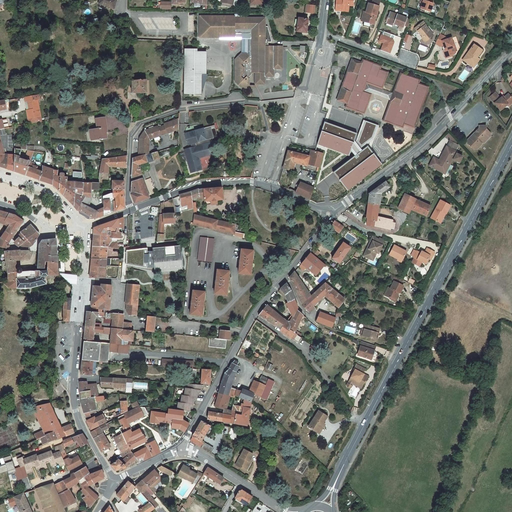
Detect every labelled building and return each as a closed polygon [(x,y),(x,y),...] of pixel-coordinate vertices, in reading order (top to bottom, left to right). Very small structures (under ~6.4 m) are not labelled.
[(117,0),(99,0),(99,4),(114,9),(117,0)] [(353,0),(336,0),(336,8),(342,9),(342,11),(349,12),(349,6),(353,6),(353,0)] [(422,4),(420,9),(430,12),(433,3),(430,2),(430,0),(422,0),(423,0),(422,4)] [(371,5),(368,4),(366,12),(363,21),(364,22),(374,24),(379,7),(379,6),(371,5)] [(390,12),(387,21),(394,24),(403,28),(404,25),(406,18),(407,18),(390,12)] [(234,16),(200,16),(200,37),(220,37),(220,36),(223,36),(223,38),(234,38),(234,29),(247,29),(252,29),(252,57),(249,57),(249,56),(248,55),(246,54),(241,54),(235,59),(238,62),(235,65),(235,77),(238,79),(235,82),(241,88),(246,88),(249,86),(249,79),(248,78),(249,77),(249,70),(252,70),(252,72),(256,72),(256,84),(265,84),(265,76),(273,76),(273,69),(282,69),(282,51),(287,51),(287,47),(282,47),(268,47),(268,42),(271,42),(271,40),(268,27),(265,27),(265,18),(247,18),(234,18),(234,16)] [(308,20),(299,18),(297,32),(306,33),(308,20)] [(421,23),(415,28),(417,31),(418,31),(423,37),(422,38),(425,42),(430,38),(429,38),(433,35),(425,25),(423,27),(421,23)] [(234,29),(234,38),(246,37),(245,37),(248,37),(248,55),(249,56),(249,57),(252,57),(252,29),(247,29),(234,29)] [(383,43),(380,50),(391,53),(395,39),(390,38),(391,35),(382,32),(379,42),(383,43)] [(440,34),(435,43),(443,47),(444,47),(445,50),(443,50),(446,58),(452,56),(451,54),(455,53),(454,51),(453,48),(454,47),(453,43),(451,38),(449,39),(440,34)] [(474,44),(463,60),(471,66),(475,62),(477,63),(479,59),(477,58),(482,50),(474,44)] [(194,49),(184,49),(184,94),(201,95),(201,85),(202,75),(206,75),(207,52),(197,52),(194,52),(194,49)] [(352,59),(348,70),(348,71),(359,75),(360,71),(359,71),(362,63),(352,59)] [(347,104),(346,106),(363,113),(370,95),(362,92),(366,82),(382,87),(387,73),(379,70),(380,66),(363,60),(362,63),(359,71),(360,71),(359,75),(348,71),(342,89),(353,93),(351,96),(350,96),(347,104)] [(391,102),(384,120),(402,127),(404,123),(413,127),(428,88),(418,84),(419,80),(401,74),(394,92),(403,95),(399,105),(391,102)] [(146,80),(132,81),(132,90),(138,90),(139,93),(147,93),(146,80)] [(366,82),(362,92),(370,95),(371,93),(391,100),(391,102),(399,105),(403,95),(394,92),(394,94),(381,89),(382,87),(366,82)] [(341,89),(337,100),(347,104),(350,96),(351,96),(353,93),(342,89),(341,89)] [(500,98),(495,92),(489,97),(500,110),(507,105),(511,100),(511,98),(510,96),(509,94),(504,97),(503,99),(502,97),(500,98)] [(33,96),(25,97),(26,102),(29,102),(31,110),(27,110),(29,124),(41,121),(37,100),(40,99),(39,94),(33,96)] [(5,100),(0,101),(0,110),(6,109),(10,108),(9,100),(8,100),(5,100)] [(97,129),(90,129),(92,140),(100,138),(100,139),(107,139),(106,135),(105,135),(105,133),(106,132),(107,132),(105,117),(96,118),(97,129)] [(0,129),(9,128),(13,127),(11,120),(7,121),(7,119),(1,120),(0,120),(0,129)] [(140,138),(139,150),(149,150),(149,139),(161,135),(167,133),(179,129),(179,119),(164,124),(165,126),(158,128),(158,126),(145,131),(140,138)] [(379,126),(364,121),(356,143),(361,150),(374,139),(379,126)] [(356,136),(325,125),(318,144),(349,156),(351,151),(355,156),(334,173),(347,190),(381,164),(368,147),(361,152),(353,143),(356,136)] [(475,132),(467,140),(468,143),(473,149),(477,149),(482,145),(481,143),(484,143),(491,137),(491,134),(487,131),(486,132),(485,131),(486,129),(486,126),(479,126),(479,128),(479,131),(477,132),(475,132)] [(211,155),(208,143),(219,140),(215,128),(211,129),(211,128),(204,130),(204,128),(185,133),(188,145),(191,145),(192,147),(184,149),(191,173),(203,170),(199,158),(211,155)] [(448,144),(447,147),(439,161),(434,158),(430,166),(435,169),(444,173),(449,164),(450,164),(452,159),(459,163),(462,157),(455,153),(456,152),(455,152),(459,145),(456,144),(457,142),(445,136),(443,141),(448,144)] [(217,153),(215,147),(220,146),(219,140),(208,143),(211,155),(217,153)] [(0,166),(15,172),(25,175),(30,161),(34,151),(28,150),(25,158),(28,159),(27,160),(20,158),(21,149),(22,145),(15,144),(15,148),(15,155),(4,154),(2,154),(0,154),(0,166)] [(167,149),(157,152),(159,158),(169,156),(169,155),(170,154),(170,152),(169,151),(168,151),(167,151),(167,149)] [(285,162),(283,169),(292,171),(293,168),(290,168),(292,162),(307,166),(307,165),(308,165),(309,165),(310,165),(316,167),(319,167),(321,159),(323,153),(311,150),(309,157),(306,156),(288,151),(285,162)] [(133,159),(132,177),(133,177),(134,181),(132,182),(131,195),(134,204),(150,198),(142,178),(141,179),(140,175),(141,175),(138,165),(146,162),(146,161),(147,161),(148,163),(154,161),(153,159),(154,159),(152,153),(148,154),(145,155),(139,157),(133,159)] [(117,158),(117,167),(124,168),(126,168),(127,156),(117,158)] [(101,166),(100,174),(106,174),(108,174),(108,166),(117,167),(117,158),(108,159),(103,160),(102,161),(101,166)] [(30,161),(25,175),(40,180),(42,172),(41,172),(36,170),(37,167),(34,166),(34,163),(30,161)] [(54,170),(44,167),(43,170),(42,169),(41,172),(42,172),(40,180),(53,185),(53,176),(54,170)] [(65,189),(63,195),(74,206),(75,188),(83,189),(83,183),(82,172),(78,173),(78,183),(76,183),(77,181),(72,181),(72,182),(67,182),(65,189)] [(60,177),(61,177),(59,191),(63,195),(65,189),(67,182),(67,177),(64,177),(64,176),(64,175),(64,174),(63,174),(61,173),(60,174),(60,175),(59,175),(60,177)] [(113,181),(112,189),(123,189),(123,190),(124,190),(124,181),(113,181)] [(385,182),(369,194),(368,204),(377,205),(379,205),(381,193),(384,191),(384,192),(389,189),(388,188),(389,187),(385,182)] [(75,188),(74,206),(78,210),(81,204),(85,197),(92,197),(92,190),(91,190),(92,183),(83,183),(83,189),(75,188)] [(314,188),(303,183),(298,193),(298,194),(309,200),(314,188)] [(222,188),(203,189),(204,196),(205,201),(211,201),(211,205),(217,204),(217,200),(223,200),(222,188)] [(123,189),(112,189),(113,197),(116,197),(116,201),(113,201),(114,209),(113,209),(113,211),(114,212),(116,211),(124,208),(123,190),(123,189)] [(191,192),(192,200),(199,197),(204,196),(203,189),(199,189),(198,189),(191,192)] [(409,189),(406,195),(414,199),(417,193),(409,189)] [(179,195),(179,196),(180,202),(181,202),(182,206),(188,205),(189,209),(193,208),(193,207),(193,203),(192,200),(191,192),(179,195)] [(406,195),(405,195),(399,207),(398,209),(408,214),(410,209),(426,216),(431,206),(415,199),(414,199),(406,195)] [(92,197),(85,197),(81,204),(78,210),(95,219),(104,215),(103,208),(96,212),(88,207),(90,203),(92,197)] [(446,213),(446,214),(450,206),(441,200),(431,218),(439,222),(443,215),(442,214),(443,212),(446,213)] [(377,205),(368,204),(366,218),(367,218),(367,221),(366,225),(374,226),(375,219),(377,219),(377,217),(377,216),(375,215),(377,205)] [(6,213),(0,211),(0,222),(3,224),(5,225),(6,225),(9,227),(8,228),(6,231),(4,233),(2,236),(1,238),(9,243),(12,239),(14,236),(17,230),(20,225),(23,221),(16,216),(13,215),(10,214),(9,214),(6,213)] [(159,224),(157,243),(157,242),(162,242),(163,242),(164,242),(164,223),(175,223),(175,214),(170,214),(167,214),(163,214),(160,214),(159,224)] [(194,215),(193,223),(193,224),(215,230),(217,220),(197,215),(194,215)] [(94,228),(93,234),(102,235),(102,233),(107,233),(122,233),(124,217),(94,228)] [(377,217),(377,219),(375,219),(374,226),(390,230),(391,228),(392,223),(393,223),(394,221),(392,221),(392,220),(377,217)] [(227,223),(217,220),(215,230),(234,234),(235,232),(235,225),(227,223)] [(334,221),(330,227),(339,233),(343,227),(341,225),(335,221),(334,221)] [(37,238),(34,234),(35,234),(37,232),(31,225),(25,229),(22,231),(21,233),(27,239),(20,246),(24,248),(24,246),(25,247),(29,247),(33,245),(35,242),(37,238)] [(17,238),(13,243),(19,247),(20,246),(27,239),(21,233),(19,235),(18,235),(19,236),(17,238)] [(102,235),(93,234),(93,241),(120,241),(123,241),(124,240),(125,234),(122,233),(107,233),(102,233),(102,235)] [(214,239),(200,237),(198,260),(211,262),(214,239)] [(369,254),(367,258),(373,260),(376,253),(378,254),(384,241),(380,238),(379,240),(374,237),(372,241),(371,240),(369,244),(371,245),(367,253),(369,254)] [(8,244),(9,243),(1,238),(0,239),(0,247),(6,249),(7,247),(8,247),(9,247),(9,246),(10,245),(9,245),(8,244)] [(56,244),(56,239),(42,240),(39,245),(39,251),(38,258),(38,264),(38,268),(37,271),(47,271),(47,267),(47,262),(58,263),(57,256),(56,244)] [(343,243),(332,259),(339,263),(350,248),(343,243)] [(394,245),(389,255),(398,259),(402,261),(407,252),(394,245)] [(134,250),(127,251),(127,264),(147,268),(147,267),(154,268),(154,272),(182,270),(180,246),(152,249),(152,251),(147,251),(147,248),(134,250)] [(92,247),(91,259),(106,260),(106,259),(108,247),(92,247)] [(314,248),(311,253),(316,257),(320,253),(314,248)] [(413,257),(414,258),(422,262),(426,264),(429,259),(430,256),(432,257),(435,252),(427,248),(425,253),(422,251),(421,253),(416,251),(413,257)] [(240,263),(239,273),(250,275),(253,251),(241,250),(240,260),(240,263)] [(20,251),(5,252),(6,261),(8,273),(8,274),(8,278),(8,282),(17,281),(17,279),(17,273),(21,272),(22,272),(22,270),(21,269),(20,269),(18,269),(17,269),(16,260),(22,260),(30,259),(29,251),(22,251),(20,251)] [(311,253),(301,263),(316,276),(325,265),(325,264),(316,257),(311,253)] [(106,260),(91,259),(90,278),(105,278),(106,260)] [(47,271),(37,271),(35,272),(31,271),(25,272),(25,279),(17,279),(17,281),(8,282),(5,282),(3,282),(8,288),(17,288),(19,288),(21,288),(29,288),(30,288),(46,284),(45,280),(44,276),(46,276),(58,275),(58,274),(58,263),(47,262),(47,267),(47,271)] [(216,283),(215,294),(226,295),(229,271),(217,270),(216,280),(216,283)] [(295,272),(290,278),(301,304),(310,295),(295,272)] [(388,287),(385,295),(390,298),(391,297),(394,299),(396,295),(397,292),(400,293),(403,286),(401,285),(395,282),(394,281),(391,288),(388,287)] [(286,283),(280,289),(285,295),(288,302),(286,303),(292,314),(293,316),(293,317),(297,310),(298,308),(291,291),(286,283)] [(325,283),(319,288),(326,294),(327,295),(332,299),(338,294),(325,283)] [(110,310),(112,286),(95,284),(94,284),(94,286),(93,286),(91,306),(92,306),(99,307),(99,309),(102,309),(110,310)] [(140,285),(127,284),(125,304),(127,304),(126,311),(129,315),(137,316),(140,285)] [(319,288),(307,300),(314,307),(315,306),(314,304),(326,294),(319,288)] [(191,304),(190,314),(202,316),(205,292),(193,291),(192,301),(191,304)] [(338,294),(332,299),(340,306),(345,300),(338,294)] [(307,300),(302,305),(308,311),(308,310),(309,312),(314,307),(307,300)] [(267,305),(259,315),(281,329),(280,331),(291,338),(299,343),(302,338),(297,334),(294,333),(294,332),(290,330),(289,329),(290,327),(290,326),(285,323),(287,321),(286,321),(282,318),(267,305)] [(303,315),(297,310),(293,317),(293,316),(290,321),(287,321),(285,323),(290,326),(290,327),(289,329),(290,330),(294,332),(296,330),(303,315)] [(86,311),(86,319),(95,320),(95,315),(103,316),(104,312),(101,312),(91,311),(91,312),(86,311)] [(320,313),(316,321),(324,324),(328,315),(320,312),(320,313)] [(106,313),(105,319),(113,319),(112,321),(123,322),(124,315),(123,314),(113,313),(106,313)] [(336,318),(328,315),(324,324),(332,328),(336,318)] [(155,317),(147,317),(146,324),(146,331),(154,332),(155,317)] [(86,319),(85,326),(101,327),(101,324),(95,323),(95,320),(86,319)] [(112,321),(112,328),(122,330),(123,322),(112,321)] [(123,322),(122,330),(131,330),(132,323),(123,322)] [(312,323),(309,328),(315,332),(317,329),(318,328),(312,323)] [(380,328),(365,324),(363,329),(364,329),(362,336),(371,338),(371,339),(375,340),(376,338),(376,335),(375,335),(376,333),(379,333),(380,328)] [(101,327),(85,326),(84,341),(93,342),(94,332),(111,334),(110,343),(128,345),(128,341),(133,341),(134,331),(131,330),(122,330),(112,328),(103,328),(101,327)] [(220,330),(219,339),(226,340),(229,340),(230,331),(220,330)] [(209,338),(209,347),(226,349),(226,340),(219,339),(214,338),(209,338)] [(84,341),(82,360),(96,361),(100,362),(102,362),(108,362),(109,351),(128,353),(129,345),(128,345),(110,343),(101,343),(93,342),(84,341)] [(358,355),(371,359),(372,359),(373,355),(374,351),(376,346),(362,341),(360,346),(358,355)] [(193,362),(163,359),(162,366),(192,368),(193,362)] [(96,361),(82,360),(81,374),(92,375),(95,375),(96,361)] [(236,372),(239,366),(237,365),(239,363),(234,360),(233,362),(232,363),(228,370),(225,373),(223,378),(221,384),(219,390),(219,393),(230,396),(233,397),(234,398),(235,396),(244,399),(251,402),(254,394),(249,391),(242,389),(242,391),(231,387),(232,384),(232,385),(232,384),(230,383),(232,376),(234,377),(236,372)] [(353,373),(349,380),(362,387),(364,383),(365,381),(366,381),(369,377),(363,374),(365,369),(356,364),(352,372),(353,373)] [(211,370),(202,369),(201,383),(210,384),(211,370)] [(261,376),(259,382),(265,385),(267,381),(268,378),(262,376),(261,376)] [(126,379),(100,378),(101,383),(101,386),(126,388),(126,387),(132,388),(132,379),(126,379)] [(254,380),(249,391),(254,394),(260,397),(261,396),(265,385),(259,382),(254,380)] [(349,380),(348,382),(361,388),(362,387),(349,380)] [(265,385),(261,396),(265,398),(272,383),(267,381),(265,385)] [(87,385),(81,386),(81,387),(82,392),(89,391),(90,397),(93,397),(96,397),(98,396),(96,384),(96,383),(89,384),(87,384),(87,385)] [(178,402),(177,409),(184,410),(189,411),(190,404),(193,404),(194,397),(196,397),(198,390),(188,388),(185,388),(184,395),(182,395),(181,402),(178,402)] [(230,396),(219,393),(215,407),(224,409),(223,414),(223,415),(231,416),(231,413),(231,411),(226,409),(230,396)] [(260,397),(254,394),(251,402),(253,402),(257,405),(260,397)] [(90,397),(81,399),(82,405),(94,403),(94,401),(93,397),(90,397)] [(236,406),(233,405),(232,411),(231,413),(231,416),(230,423),(247,426),(251,402),(244,399),(243,404),(242,404),(241,407),(236,406)] [(125,417),(129,424),(148,414),(144,407),(139,407),(137,401),(132,404),(133,407),(134,409),(124,414),(125,417)] [(94,403),(82,405),(84,413),(89,411),(89,412),(90,413),(95,412),(95,410),(96,410),(96,409),(94,403)] [(52,432),(53,433),(55,432),(58,438),(58,439),(65,435),(61,428),(60,426),(58,427),(57,425),(59,424),(57,420),(55,421),(53,415),(55,414),(52,409),(50,410),(50,408),(51,407),(50,404),(48,404),(44,406),(42,407),(41,405),(32,408),(39,421),(46,419),(50,428),(47,429),(49,433),(52,432)] [(151,411),(150,423),(159,424),(159,422),(172,423),(172,428),(179,429),(184,432),(189,423),(183,420),(184,410),(177,409),(169,409),(168,414),(151,411)] [(209,412),(208,419),(222,421),(230,423),(231,416),(223,415),(223,414),(217,413),(215,413),(215,412),(209,411),(209,412)] [(319,411),(308,427),(317,432),(320,427),(327,416),(319,411)] [(95,418),(95,419),(98,426),(106,421),(108,420),(107,418),(106,419),(105,419),(103,414),(95,418)] [(85,422),(90,430),(91,429),(98,426),(95,419),(95,418),(94,417),(87,421),(85,422)] [(129,424),(125,417),(119,420),(125,432),(131,430),(131,429),(129,424)] [(50,428),(46,419),(39,421),(43,430),(46,435),(48,434),(49,433),(47,429),(50,428)] [(193,436),(190,441),(203,449),(204,448),(211,452),(213,448),(201,441),(205,434),(208,436),(212,430),(210,426),(209,426),(201,421),(193,436)] [(71,424),(61,428),(65,435),(74,433),(71,424)] [(99,427),(91,432),(94,438),(103,433),(101,431),(107,429),(105,424),(99,427)] [(237,429),(230,428),(229,431),(229,437),(236,441),(237,429)] [(131,430),(125,432),(122,434),(127,444),(129,447),(130,450),(147,441),(143,434),(143,435),(139,429),(132,432),(131,430)] [(37,439),(46,435),(43,430),(34,434),(37,439)] [(53,433),(52,432),(49,433),(46,435),(41,438),(43,444),(58,438),(55,432),(53,433)] [(120,434),(114,438),(120,449),(122,453),(129,447),(127,444),(122,434),(121,432),(119,433),(120,434)] [(103,433),(94,438),(101,452),(102,451),(103,451),(109,448),(109,447),(103,437),(105,436),(103,433)] [(62,444),(63,447),(77,440),(81,447),(88,443),(82,434),(71,437),(63,441),(63,442),(64,443),(63,443),(62,444)] [(133,454),(136,459),(137,460),(143,457),(144,460),(161,453),(155,441),(146,445),(147,447),(133,454)] [(63,447),(62,444),(55,447),(56,450),(59,449),(60,451),(53,454),(52,451),(38,456),(37,454),(24,459),(22,456),(20,455),(17,456),(18,461),(21,467),(24,466),(26,471),(32,469),(30,465),(34,463),(36,467),(41,466),(41,467),(47,465),(45,461),(49,460),(51,464),(56,462),(56,461),(58,460),(60,465),(65,463),(61,453),(65,451),(63,447)] [(118,459),(111,465),(116,470),(126,468),(136,459),(133,454),(132,452),(130,450),(129,447),(122,453),(120,453),(124,459),(121,462),(118,459)] [(244,449),(236,465),(245,470),(249,461),(253,454),(244,449)] [(83,463),(79,455),(72,459),(69,459),(67,454),(65,451),(61,453),(65,463),(65,464),(68,470),(76,466),(77,466),(81,464),(83,463)] [(183,465),(178,475),(186,479),(193,482),(197,485),(201,477),(203,475),(198,472),(197,474),(190,471),(188,470),(189,468),(183,465)] [(84,477),(89,473),(85,466),(74,473),(79,482),(81,484),(86,480),(85,478),(84,477)] [(207,467),(203,474),(204,474),(220,484),(224,478),(207,467)] [(92,473),(89,474),(85,478),(86,480),(89,485),(104,478),(104,477),(102,469),(92,473)] [(154,470),(143,480),(148,487),(159,477),(160,477),(154,470)] [(64,481),(69,488),(79,482),(79,481),(74,473),(71,474),(71,476),(71,477),(69,478),(64,481)] [(159,477),(148,487),(154,493),(157,491),(153,487),(162,480),(159,477)] [(89,485),(86,480),(81,484),(83,489),(81,490),(86,496),(92,491),(87,486),(89,485)] [(143,480),(136,486),(141,493),(142,493),(150,502),(150,503),(155,508),(158,506),(150,497),(154,493),(148,487),(143,480)] [(55,485),(59,494),(69,488),(64,481),(55,485)] [(135,487),(128,481),(125,486),(131,491),(135,487)] [(65,511),(53,483),(41,487),(49,507),(50,507),(52,511),(65,511)] [(117,495),(118,496),(123,501),(124,500),(127,497),(131,491),(125,486),(117,495)] [(49,507),(41,487),(36,489),(45,511),(52,511),(50,507),(49,507)] [(73,503),(76,501),(69,488),(59,494),(65,508),(73,503)] [(239,491),(235,498),(236,499),(242,502),(247,505),(252,497),(242,490),(239,491)] [(92,491),(86,496),(82,498),(90,508),(98,497),(92,491)] [(26,503),(23,497),(25,497),(23,493),(14,497),(20,511),(31,511),(29,511),(28,508),(30,507),(28,502),(26,503)] [(189,496),(184,504),(187,507),(188,507),(194,499),(189,496)] [(150,503),(139,510),(140,511),(149,511),(155,508),(150,503)]
